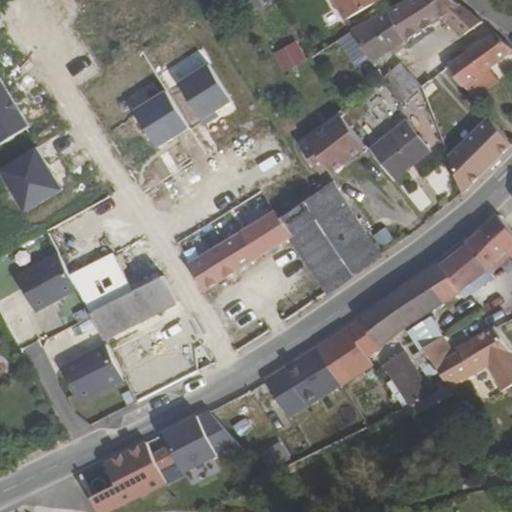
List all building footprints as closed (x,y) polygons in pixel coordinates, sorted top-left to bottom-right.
[(334,0),(346,19),(379,0),(334,0)] [(407,39),(445,14),(431,0),(407,0),(389,11),(407,39)] [(431,0),(445,14),(461,4),(456,0),(431,0)] [(461,4),(445,14),(464,33),(481,21),(461,4)] [(389,11),(374,18),(394,48),(407,39),(389,11)] [(374,18),(352,30),(373,62),(375,61),(394,48),(374,18)] [(449,65),(475,97),(496,80),(488,69),(511,50),(511,48),(494,32),(449,65)] [(310,56),(320,71),(351,52),(342,37),(310,56)] [(283,73),(308,60),(297,40),(273,53),(283,73)] [(384,75),(382,77),(404,101),(423,87),(401,62),(384,75)] [(426,84),(429,93),(435,89),(443,101),(452,96),(468,117),(484,109),(475,97),(449,65),(425,83),(426,84)] [(449,108),(443,101),(435,89),(429,93),(436,114),(449,108)] [(349,121),(357,131),(362,128),(357,121),(370,111),(361,100),(348,113),(345,116),(349,121)] [(436,114),(442,131),(448,128),(460,122),(452,106),(449,108),(436,114)] [(511,144),(491,118),(451,156),(464,192),(473,185),(482,176),(511,144)] [(314,143),(301,152),(311,165),(324,156),(334,169),(344,162),(352,157),(368,145),(357,131),(349,121),(316,145),(314,143)] [(431,150),(410,122),(371,150),(394,179),(431,150)] [(352,157),(344,162),(350,170),(357,165),(352,157)] [(317,188),(280,219),(291,235),(329,291),(381,255),(371,238),(335,179),(327,181),(317,188)] [(205,290),(291,235),(280,219),(275,211),(189,265),(205,290)] [(511,228),(499,214),(465,243),(466,245),(442,263),(460,290),(476,279),(490,267),(505,254),(510,249),(511,253),(511,228)] [(80,289),(72,273),(59,250),(17,274),(37,314),(80,289)] [(111,254),(72,273),(80,289),(105,338),(181,300),(166,274),(159,278),(130,292),(127,285),(111,254)] [(409,326),(460,290),(442,263),(441,261),(398,292),(361,319),(381,347),(409,326)] [(127,285),(130,292),(159,278),(156,271),(127,285)] [(437,325),(433,318),(412,330),(418,339),(424,347),(443,336),(437,325)] [(381,347),(361,319),(341,331),(318,347),(340,382),(375,363),(372,359),(384,351),(381,347)] [(511,350),(511,319),(493,326),(511,351),(511,350)] [(511,353),(511,351),(493,326),(471,340),(457,348),(459,351),(454,355),(443,336),(424,347),(450,386),(488,364),(502,390),(511,383),(511,353)] [(127,381),(107,342),(62,365),(82,405),(127,381)] [(340,382),(318,347),(286,367),(312,407),(343,387),(340,382)] [(404,353),(386,364),(411,406),(431,396),(404,353)] [(183,424),(165,433),(170,444),(178,460),(216,441),(203,414),(183,424)] [(170,444),(153,454),(147,442),(81,474),(99,511),(107,511),(148,492),(167,482),(165,479),(172,474),(169,468),(180,462),(178,460),(170,444)] [(153,502),(172,493),(167,482),(148,492),(153,502)]
